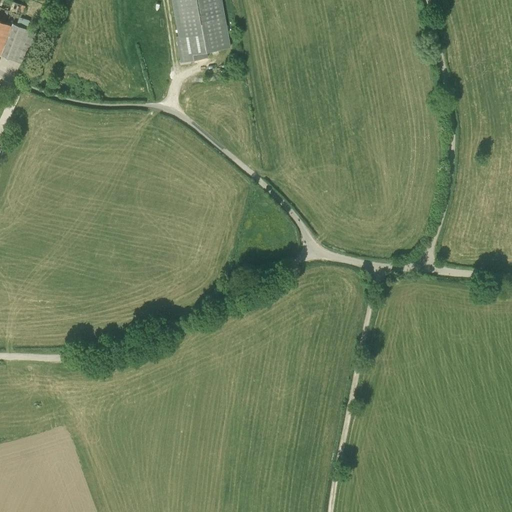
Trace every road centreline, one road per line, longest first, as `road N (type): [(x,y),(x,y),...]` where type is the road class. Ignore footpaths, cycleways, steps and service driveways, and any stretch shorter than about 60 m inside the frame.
road 1 (unclassified): [(315,251),(261,182),(172,111),(78,102),(0,73)]
road 2 (unclassified): [(0,356),(70,357),(121,346),(315,251)]
road 3 (unclassified): [(422,267),(451,154),(427,0)]
road 4 (track): [(329,511),(379,267)]
